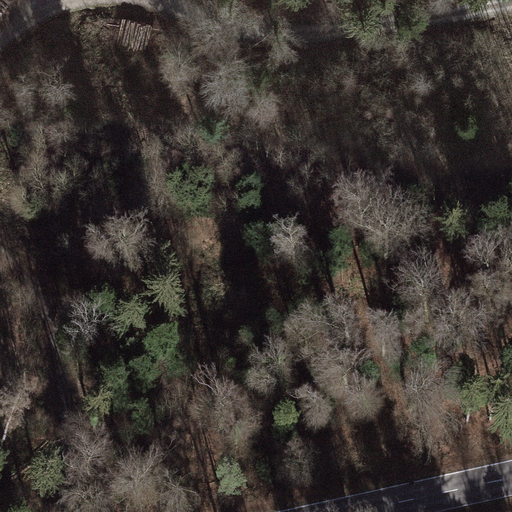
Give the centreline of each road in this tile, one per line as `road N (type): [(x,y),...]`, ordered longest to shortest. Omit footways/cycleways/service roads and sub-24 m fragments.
road 1 (track): [(159,0),(252,36),(511,3)]
road 2 (track): [(64,511),(65,403),(42,329),(0,251)]
road 3 (tertiary): [(511,477),(351,511)]
